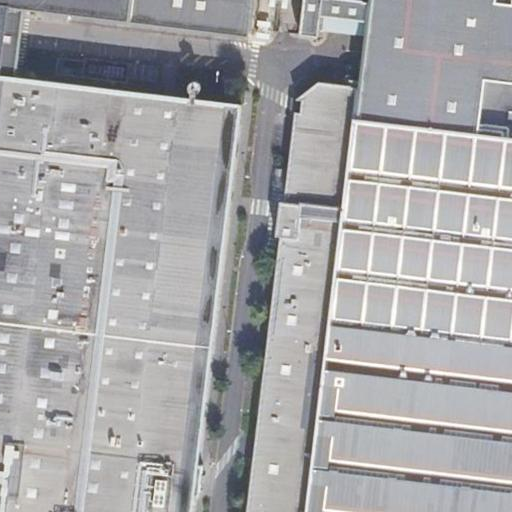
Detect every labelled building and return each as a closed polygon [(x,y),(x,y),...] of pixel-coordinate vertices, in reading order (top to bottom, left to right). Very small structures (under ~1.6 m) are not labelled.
[(0,0),(0,8),(24,12),(247,38),(251,0),(0,0)] [(511,511),(511,0),(368,0),(368,5),(365,34),(360,69),(321,64),(299,81),(246,511),(511,511)] [(365,34),(368,5),(332,1),(328,31),(365,34)] [(24,12),(0,8),(0,75),(17,78),(22,29),(24,12)] [(0,511),(191,511),(241,105),(17,78),(0,75),(0,511)]
